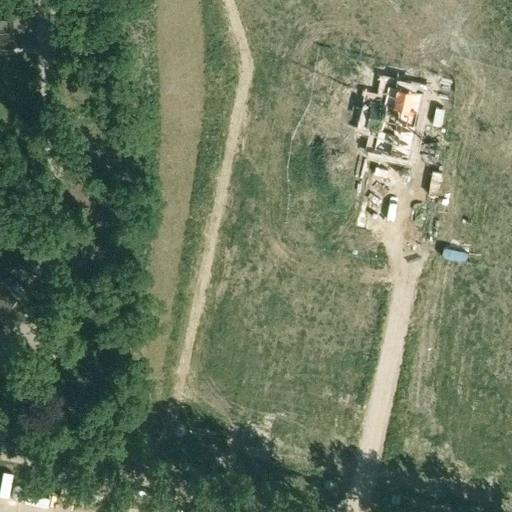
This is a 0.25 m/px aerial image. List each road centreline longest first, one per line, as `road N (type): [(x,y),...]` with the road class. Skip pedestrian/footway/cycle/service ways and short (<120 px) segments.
road 1 (unclassified): [(280,511),(0,452)]
road 2 (unclassified): [(357,511),(407,276)]
